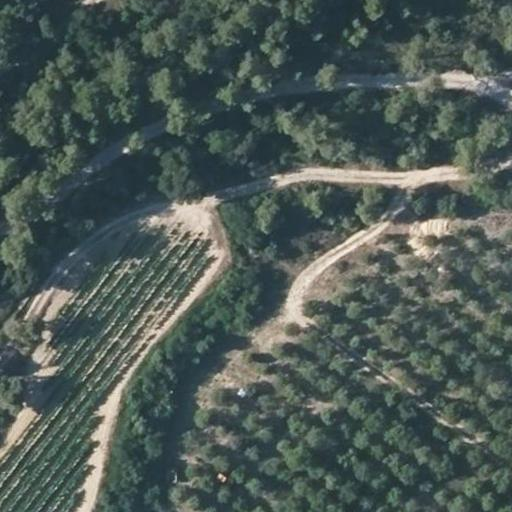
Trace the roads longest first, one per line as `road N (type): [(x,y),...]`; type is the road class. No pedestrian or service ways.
road 1 (track): [(0,360),(53,280),(96,235),(165,204),(284,176),(421,176),(511,156)]
road 2 (track): [(0,218),(152,121),(246,90),(469,78),(511,98)]
